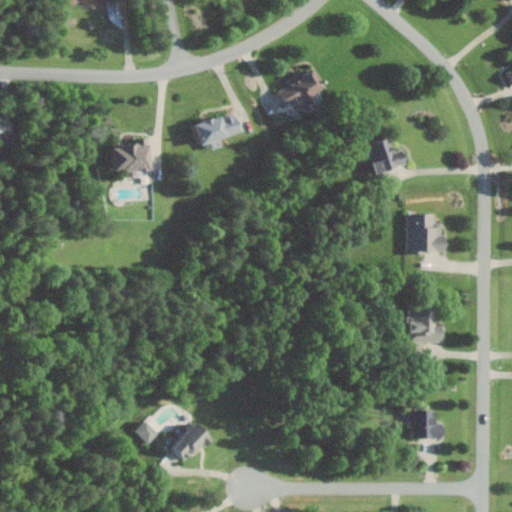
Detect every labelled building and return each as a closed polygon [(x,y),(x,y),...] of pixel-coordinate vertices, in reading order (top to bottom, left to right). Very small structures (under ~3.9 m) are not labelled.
[(279,90),(286,106),(326,89),(317,67),(286,79),(289,86),(279,90)] [(195,125),(202,146),(210,143),(212,150),(223,146),(221,139),(242,132),(235,112),(195,125)] [(152,170),(151,137),(133,138),(134,145),(114,146),(115,171),(152,170)] [(367,143),(374,173),(408,166),(404,149),(393,152),(390,138),(367,143)] [(434,213),(406,214),(407,252),(448,251),(447,234),(442,234),(442,222),(435,222),(434,213)] [(435,307),(410,307),(409,339),(444,340),(444,324),(435,324),(435,307)] [(412,407),(411,436),(444,436),(445,422),(435,422),(435,408),(412,407)] [(158,432),(145,418),(133,428),(146,443),(158,432)] [(212,433),(196,418),(170,447),(187,461),(212,433)]
